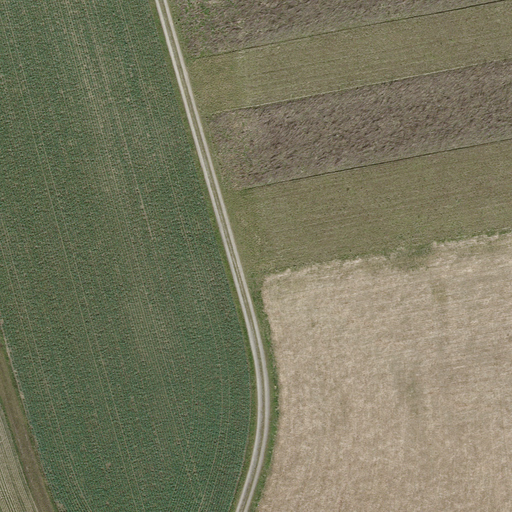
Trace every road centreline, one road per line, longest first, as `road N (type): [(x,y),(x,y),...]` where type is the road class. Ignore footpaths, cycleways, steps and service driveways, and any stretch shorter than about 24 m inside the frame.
road 1 (track): [(241,511),(262,433),(260,364),(162,0)]
road 2 (track): [(0,365),(49,511)]
